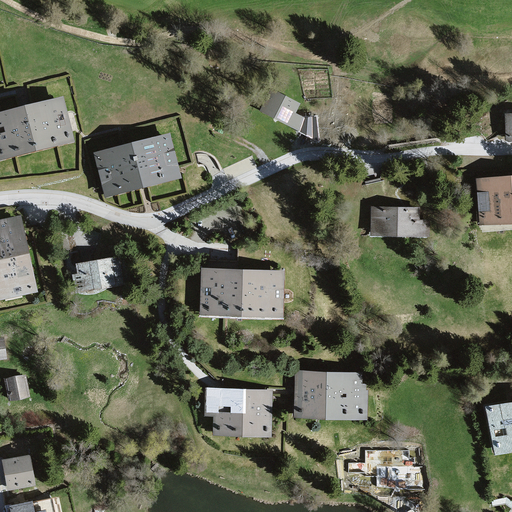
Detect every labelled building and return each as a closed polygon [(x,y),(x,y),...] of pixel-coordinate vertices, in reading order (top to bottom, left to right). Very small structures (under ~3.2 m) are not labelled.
[(270,91),(259,113),(300,133),(306,120),(296,116),(301,105),(270,91)] [(65,98),(0,114),(0,163),(75,145),(65,98)] [(168,135),(92,155),(104,201),(180,181),(168,135)] [(511,178),(474,180),(477,227),(511,224),(511,178)] [(419,210),(370,209),(370,238),(428,239),(429,222),(419,222),(419,210)] [(21,220),(0,223),(0,304),(38,296),(21,220)] [(116,259),(74,267),(76,277),(71,278),(74,298),(121,289),(116,259)] [(282,274),(199,271),(198,320),(281,323),(282,274)] [(31,392),(26,369),(4,374),(9,397),(31,392)] [(364,373),(292,373),(292,421),(364,421),(364,373)] [(272,394),(205,392),(204,418),(212,418),(211,440),(270,442),(272,394)] [(511,402),(482,408),(491,458),(511,453),(511,402)] [(412,448),(381,449),(382,476),(413,475),(412,448)] [(25,457),(0,461),(0,473),(3,492),(31,487),(25,457)] [(30,511),(28,501),(4,506),(4,511),(30,511)]
